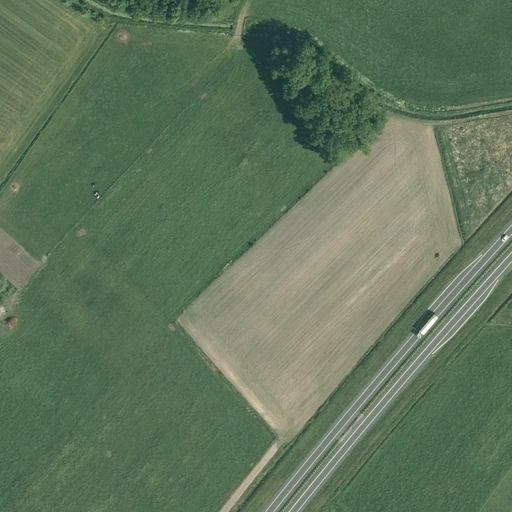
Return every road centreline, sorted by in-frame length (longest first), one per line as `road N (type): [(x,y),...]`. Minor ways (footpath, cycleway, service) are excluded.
road 1 (trunk): [(511,230),(270,511)]
road 2 (trunk): [(294,511),(511,259)]
